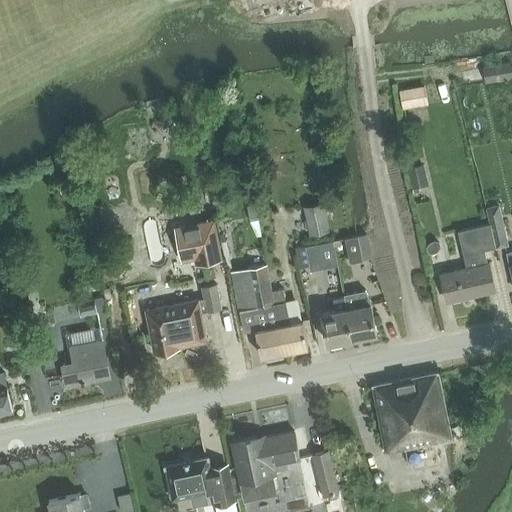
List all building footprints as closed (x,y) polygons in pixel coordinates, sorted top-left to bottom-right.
[(483,66),(486,83),(511,78),(511,68),(511,61),(483,66)] [(404,108),(429,104),(426,84),(400,88),(404,108)] [(284,147),(272,156),(280,167),(292,157),(284,147)] [(408,169),(411,185),(428,181),(424,165),(408,169)] [(438,199),(452,196),(448,182),(435,185),(438,199)] [(330,232),(324,203),(303,206),(309,235),(330,232)] [(256,204),(248,206),(250,219),(258,236),(262,235),(256,204)] [(501,206),(487,209),(490,224),(496,248),(509,245),(504,221),(501,206)] [(224,259),(215,219),(175,227),(182,262),(195,260),(196,264),(224,259)] [(467,268),(441,273),(447,302),(497,291),(491,263),(488,263),(486,250),(496,248),(490,224),(460,231),(467,268)] [(351,264),(364,262),(359,236),(346,239),(351,264)] [(319,244),(307,246),(311,265),(312,272),(324,269),(319,244)] [(311,265),(307,246),(296,248),(300,267),(311,265)] [(114,261),(102,263),(106,281),(118,279),(114,261)] [(263,357),(286,353),(276,303),(273,290),(268,264),(232,271),(244,331),(258,328),(263,357)] [(388,272),(377,275),(384,298),(394,295),(388,272)] [(33,317),(24,274),(9,277),(13,299),(17,298),(21,319),(33,317)] [(208,312),(223,310),(218,284),(203,287),(208,312)] [(273,290),(276,303),(286,353),(310,348),(305,319),(292,322),(285,288),(273,290)] [(345,296),(347,306),(354,340),(379,335),(373,302),(372,298),(365,290),(345,294),(345,296)] [(329,344),(354,340),(347,306),(345,296),(334,298),(336,309),(322,311),(329,344)] [(80,301),(83,315),(99,311),(96,298),(80,301)] [(156,352),(209,341),(202,310),(201,310),(199,298),(147,308),(156,352)] [(22,335),(28,364),(49,360),(43,331),(22,335)] [(69,386),(112,377),(104,339),(71,346),(75,361),(64,364),(69,386)] [(453,440),(439,372),(374,385),(387,452),(406,448),(407,449),(453,440)] [(0,414),(14,411),(5,373),(0,374),(0,414)] [(256,410),(260,425),(285,418),(281,404),(256,410)] [(281,464),(301,460),(295,431),(258,439),(258,436),(233,442),(245,499),(279,492),(274,472),(283,470),(281,464)] [(340,492),(330,450),(315,454),(325,496),(340,492)] [(209,457),(167,466),(175,499),(190,496),(192,506),(207,503),(205,492),(214,491),(216,503),(223,502),(237,499),(230,468),(216,471),(217,474),(213,475),(209,457)] [(86,511),(86,508),(92,507),(89,493),(50,502),(51,511),(86,511)] [(117,497),(120,511),(128,511),(133,511),(129,494),(117,497)]
